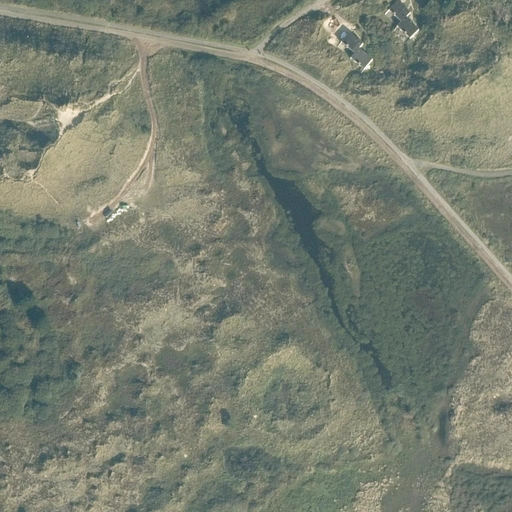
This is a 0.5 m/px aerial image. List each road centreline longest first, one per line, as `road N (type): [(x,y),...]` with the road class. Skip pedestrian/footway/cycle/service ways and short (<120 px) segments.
road 1 (unknown): [(253,61),(350,117),(511,290)]
road 2 (track): [(0,14),(253,61),(256,54)]
road 3 (track): [(146,32),(142,63),(154,138),(124,194),(92,221)]
